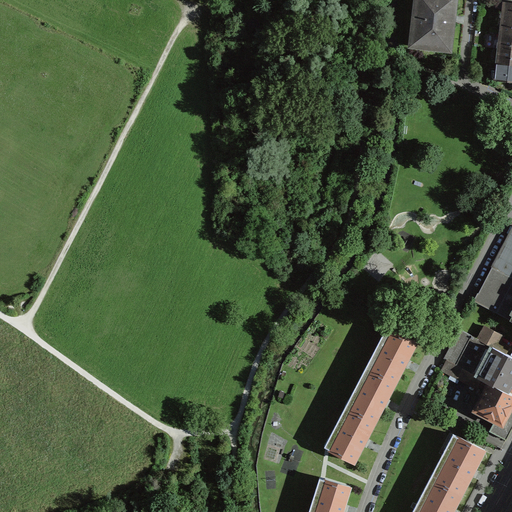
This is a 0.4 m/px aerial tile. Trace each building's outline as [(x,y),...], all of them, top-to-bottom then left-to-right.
[(437,49),(450,50),(454,12),(455,0),(415,0),(410,46),(423,47),(424,44),(437,46),(437,49)] [(511,0),(495,0),(495,8),(504,9),(503,12),(505,12),(504,24),(502,24),(501,33),(511,34),(511,0)] [(502,43),(501,49),(511,49),(511,34),(501,33),(500,43),(502,43)] [(511,49),(501,49),(501,55),(498,54),(497,64),(511,65),(511,49)] [(511,65),(497,64),(496,71),(492,70),(491,78),(495,79),(511,81),(511,65)] [(511,227),(492,266),(511,276),(511,227)] [(511,276),(492,266),(478,293),(478,292),(474,300),(511,320),(511,276)] [(485,326),(478,339),(506,354),(509,347),(498,341),(502,335),(485,326)] [(445,358),(447,360),(456,365),(472,335),(460,329),(445,358)] [(371,369),(395,382),(405,362),(416,342),(392,330),(371,369)] [(511,357),(506,354),(478,339),(472,335),(456,365),(506,391),(511,379),(511,357)] [(447,360),(442,369),(454,375),(453,376),(459,379),(459,378),(476,387),(477,385),(485,389),(475,409),(495,420),(489,431),(506,439),(510,433),(511,428),(511,394),(506,391),(456,365),(447,360)] [(371,369),(351,409),(375,421),(379,412),(384,401),(390,391),(395,382),(371,369)] [(330,449),(354,461),(364,441),(375,421),(351,409),(330,449)] [(459,436),(436,480),(461,493),(472,472),(484,449),(459,436)] [(314,511),(341,511),(343,508),(350,486),(328,479),(326,488),(323,487),(314,511)] [(418,511),(451,511),(461,493),(436,480),(418,511)]
